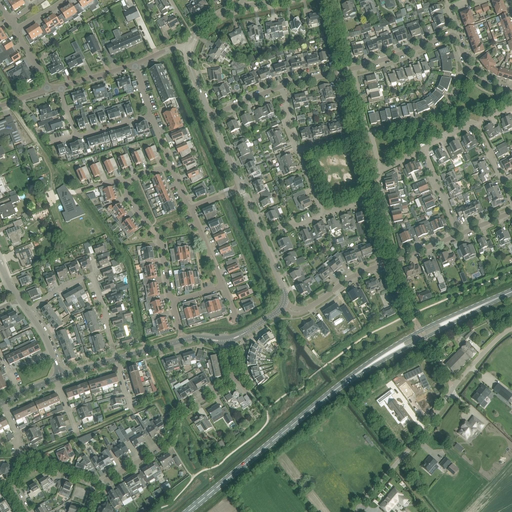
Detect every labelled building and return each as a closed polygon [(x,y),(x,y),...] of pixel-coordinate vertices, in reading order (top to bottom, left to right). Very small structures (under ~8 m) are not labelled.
[(20,8),(14,0),(11,0),(9,2),(8,0),(3,0),(8,7),(11,5),(15,11),(20,8)] [(77,0),(81,6),(78,8),(81,13),(85,11),(83,8),(88,5),(84,0),(77,0)] [(84,0),(88,5),(90,8),(95,5),(94,4),(98,2),(96,0),(84,0)] [(159,4),(163,11),(161,12),(163,15),(168,12),(166,9),(170,7),(166,0),(163,2),(162,0),(158,0),(157,1),(155,1),(157,5),(159,4)] [(204,0),(199,0),(195,3),(194,1),(193,1),(190,2),(190,3),(191,5),(187,7),(192,15),(197,12),(198,13),(204,9),(203,6),(206,4),(204,0)] [(380,22),(381,24),(384,23),(378,7),(375,8),(372,0),(358,0),(361,9),(365,7),(368,15),(376,12),(380,22)] [(379,0),(380,3),(385,1),(388,9),(396,6),(393,0),(379,0)] [(502,0),(498,0),(492,2),(497,15),(506,12),(505,8),(504,8),(503,3),(502,0)] [(343,10),(344,14),(343,14),(345,18),(346,19),(350,18),(350,16),(350,15),(356,12),(354,5),(350,6),(349,3),(342,5),(344,9),(343,10)] [(79,17),(78,15),(81,13),(78,8),(75,10),(71,5),(70,5),(69,5),(66,7),(72,16),(74,20),(79,17)] [(439,5),(434,7),(429,9),(432,15),(438,13),(437,11),(440,10),(439,5)] [(65,16),(61,19),(65,24),(68,21),(67,19),(72,16),(66,7),(62,9),(63,10),(61,11),(65,16)] [(474,23),(471,15),(470,10),(460,14),(462,17),(464,23),(465,27),(474,23)] [(125,15),(128,23),(137,19),(136,18),(137,17),(134,11),(125,15)] [(312,15),(311,14),(309,14),(310,17),(307,18),(309,25),(317,24),(317,26),(321,25),(320,23),(319,16),(319,15),(319,14),(318,15),(318,13),(313,15),(312,15)] [(499,17),(500,22),(509,19),(507,14),(499,17)] [(53,16),(52,15),(49,18),(55,27),(57,25),(59,27),(65,24),(61,19),(60,16),(56,19),(54,15),(53,16)] [(432,17),(434,23),(444,20),(442,15),(439,17),(438,15),(432,17)] [(161,19),(157,21),(159,25),(163,23),(165,26),(168,24),(170,27),(178,22),(175,17),(172,19),(171,18),(168,19),(166,16),(161,19)] [(294,22),(290,22),(292,30),(296,33),(298,31),(299,32),(301,29),(303,31),(304,31),(305,31),(305,30),(306,30),(305,29),(301,26),(302,24),(300,23),(299,19),(299,18),(298,17),(297,17),(296,18),(296,19),(296,20),(295,19),(294,22)] [(48,27),(44,29),(48,34),(49,36),(57,31),(55,27),(49,18),(45,20),(46,21),(44,21),(48,27)] [(499,28),(500,27),(511,24),(509,19),(500,22),(498,23),(499,28)] [(276,24),(278,38),(279,42),(280,41),(280,45),(283,44),(282,37),(284,37),(283,32),(288,31),(287,27),(289,26),(288,22),(285,22),(284,20),(280,21),(280,22),(278,22),(279,24),(276,24)] [(444,20),(434,23),(436,27),(433,28),(435,33),(438,32),(443,30),(442,25),(445,24),(444,20)] [(275,39),(278,38),(276,24),(272,25),(272,23),(271,23),(270,23),(266,24),(267,31),(268,35),(272,34),(272,33),(274,33),(275,39)] [(420,24),(413,26),(417,36),(421,34),(420,31),(422,30),(420,24)] [(504,31),(511,28),(511,27),(511,24),(500,27),(502,32),(504,31)] [(35,25),(31,27),(37,37),(42,34),(44,37),(48,34),(44,29),(41,31),(37,25),(35,26),(35,25)] [(70,32),(71,34),(79,29),(78,26),(69,31),(70,32)] [(253,26),(248,27),(249,32),(248,33),(249,38),(256,36),(256,38),(259,37),(260,40),(264,39),(262,32),(258,33),(257,26),(254,27),(253,26)] [(417,36),(413,26),(407,29),(409,35),(411,34),(412,37),(417,36)] [(37,37),(31,27),(28,30),(27,31),(30,37),(27,39),(30,44),(34,42),(33,40),(37,37)] [(229,35),(231,40),(233,44),(241,41),(242,45),(246,43),(245,39),(240,29),(233,32),(234,34),(229,35)] [(406,29),(399,32),(403,41),(407,39),(406,36),(408,35),(406,30),(406,29)] [(132,32),(121,37),(126,48),(143,41),(139,32),(133,35),(132,32)] [(388,32),(384,33),(389,46),(393,44),(392,41),(394,40),(392,34),(390,35),(388,32)] [(403,41),(399,32),(393,34),(395,40),(397,39),(398,42),(403,41)] [(379,39),(378,39),(380,45),(381,45),(383,44),(384,48),(389,46),(384,33),(380,35),(381,38),(379,39)] [(90,51),(91,51),(90,51),(91,50),(93,55),(101,51),(94,35),(86,39),(88,44),(87,44),(90,51)] [(126,48),(121,37),(115,40),(116,42),(107,46),(111,55),(126,48)] [(376,37),(370,39),(371,42),(374,51),(379,49),(378,46),(380,45),(378,39),(377,39),(376,37)] [(371,42),(370,39),(364,41),(365,44),(367,50),(369,49),(370,53),(374,51),(371,42)] [(217,46),(216,49),(226,56),(227,54),(224,51),(226,49),(228,46),(228,45),(225,43),(225,44),(219,40),(217,43),(216,43),(215,44),(217,46)] [(0,58),(14,50),(12,47),(13,47),(12,45),(13,44),(11,41),(10,42),(10,41),(3,45),(3,46),(0,47),(1,50),(2,49),(4,52),(0,54),(0,58)] [(363,41),(356,43),(357,46),(359,56),(363,55),(363,51),(365,50),(363,44),(363,41)] [(357,46),(356,43),(356,42),(351,43),(352,47),(350,47),(351,53),(354,53),(354,57),(359,56),(357,46)] [(438,58),(439,61),(449,58),(448,55),(450,54),(448,48),(439,51),(441,57),(438,58)] [(226,56),(216,49),(214,51),(211,49),(210,51),(211,52),(208,55),(214,59),(214,60),(217,62),(218,61),(220,59),(219,58),(221,56),(224,58),(226,56)] [(14,50),(0,58),(0,64),(3,63),(3,62),(8,59),(10,61),(9,62),(10,64),(20,58),(21,57),(19,54),(18,55),(17,52),(16,53),(14,50)] [(319,51),(319,52),(321,63),(329,61),(330,62),(328,52),(322,53),(321,50),(319,51)] [(314,55),(311,56),(314,65),(319,64),(319,65),(322,64),(321,63),(319,52),(314,53),(314,55)] [(50,56),(54,65),(48,68),(52,75),(57,72),(58,73),(65,69),(56,53),(50,56)] [(308,53),(303,54),(306,68),(309,67),(309,66),(314,65),(311,56),(311,54),(309,54),(308,53)] [(297,56),(295,57),(296,60),(295,60),(298,68),(302,67),(303,69),(306,68),(303,54),(297,55),(297,56)] [(483,64),(484,66),(492,60),(487,54),(480,61),(482,64),(483,64)] [(76,67),(78,66),(83,63),(79,55),(67,62),(71,69),(76,66),(76,67)] [(287,62),(290,72),(293,71),(293,70),(298,68),(295,60),(296,60),(295,57),(295,56),(286,58),(287,62)] [(440,67),(442,67),(452,67),(452,60),(450,61),(449,58),(439,61),(440,64),(440,67)] [(417,62),(418,65),(422,75),(425,74),(424,72),(430,71),(427,62),(423,63),(422,60),(417,62)] [(489,71),(493,67),(496,65),(492,60),(484,66),(486,68),(488,72),(489,71)] [(231,68),(233,69),(235,70),(236,70),(241,67),(239,66),(233,61),(230,65),(233,67),(231,68)] [(287,62),(279,64),(282,73),(286,71),(287,73),(290,72),(287,62)] [(12,80),(21,75),(25,83),(29,81),(30,82),(34,80),(33,79),(34,79),(30,73),(29,71),(25,63),(17,68),(17,69),(9,73),(12,80)] [(409,65),(410,68),(413,77),(413,78),(416,77),(417,78),(422,77),(422,75),(418,65),(415,66),(414,63),(409,65)] [(274,66),(271,67),(274,77),(277,76),(277,75),(282,73),(279,64),(274,66)] [(149,70),(152,76),(164,71),(161,65),(149,70)] [(265,69),(263,70),(266,79),(271,77),(271,78),(274,77),(271,67),(270,65),(267,66),(264,67),(265,69)] [(401,68),(401,69),(402,71),(405,81),(408,80),(408,78),(413,77),(410,68),(407,69),(406,66),(401,68)] [(444,72),(444,75),(450,76),(450,73),(452,73),(452,67),(442,67),(443,72),(444,72)] [(489,71),(497,77),(499,71),(493,67),(489,71)] [(220,68),(213,69),(208,69),(209,76),(210,76),(211,81),(218,80),(218,84),(222,82),(220,68)] [(257,76),(256,76),(259,83),(262,82),(261,81),(266,79),(263,70),(260,71),(259,69),(255,70),(257,76)] [(392,71),(393,74),(397,84),(401,82),(401,84),(406,82),(405,81),(402,71),(401,69),(398,70),(398,69),(392,71)] [(152,76),(154,81),(166,76),(164,71),(152,76)] [(250,76),(247,77),(251,85),(256,83),(256,84),(259,83),(256,76),(254,71),(249,74),(250,76)] [(397,84),(393,74),(390,75),(389,72),(384,74),(389,87),(392,85),(393,87),(397,85),(397,84)] [(251,85),(247,77),(246,74),(239,77),(244,89),(247,88),(246,87),(251,85)] [(365,87),(368,86),(378,84),(377,80),(376,80),(375,75),(366,77),(367,81),(364,81),(365,87)] [(442,78),(440,82),(449,85),(451,79),(449,79),(450,76),(444,75),(443,78),(442,78)] [(157,85),(157,86),(168,82),(166,76),(154,81),(156,85),(157,85)] [(134,93),(129,77),(117,81),(117,80),(117,81),(119,89),(120,88),(128,86),(129,91),(126,92),(127,95),(134,93)] [(157,88),(159,92),(171,87),(168,82),(157,86),(158,88),(157,88)] [(439,86),(437,89),(444,93),(445,90),(447,91),(449,85),(440,82),(439,86)] [(222,84),(218,86),(214,88),(215,91),(216,91),(219,99),(227,96),(227,95),(230,93),(227,85),(226,86),(225,83),(223,84),(222,84)] [(367,95),(370,95),(380,92),(380,89),(382,89),(380,83),(378,84),(368,86),(369,89),(366,90),(367,95)] [(108,94),(105,85),(93,88),(95,96),(104,93),(105,98),(109,97),(110,100),(113,99),(111,93),(108,94)] [(322,95),(333,93),(332,88),(326,89),(325,86),(320,87),(321,95),(322,95)] [(161,96),(162,97),(173,93),(171,87),(159,92),(160,96),(161,96)] [(435,91),(432,94),(439,101),(444,96),(442,95),(444,93),(437,89),(436,88),(434,90),(435,91)] [(86,93),(85,93),(84,91),(83,91),(72,94),(74,102),(75,102),(74,102),(86,99),(86,96),(87,96),(86,93)] [(380,92),(370,95),(371,98),(368,98),(369,104),(382,101),(384,100),(382,92),(380,92)] [(163,104),(164,103),(175,99),(173,93),(162,97),(163,99),(162,99),(163,104)] [(305,94),(300,95),(302,106),(304,105),(304,106),(305,107),(308,106),(309,105),(308,102),(310,101),(308,95),(305,96),(305,93),(304,93),(305,94)] [(326,102),(327,103),(333,102),(332,99),(336,98),(335,95),(333,96),(333,93),(322,95),(323,97),(321,98),(322,103),(326,102)] [(428,95),(425,97),(431,106),(434,104),(435,106),(439,101),(432,94),(429,98),(428,95)] [(302,106),(300,95),(295,96),(294,95),(295,98),(292,99),(295,109),(301,108),(300,106),(302,106)] [(424,101),(420,103),(424,112),(430,109),(429,107),(431,106),(425,97),(423,99),(424,101)] [(164,103),(168,112),(176,109),(179,108),(175,99),(164,103)] [(130,102),(121,105),(123,113),(126,112),(127,115),(130,115),(133,114),(130,102)] [(333,102),(327,103),(321,104),(323,113),(337,110),(336,107),(338,107),(337,104),(333,105),(333,102)] [(424,112),(420,103),(416,105),(415,105),(415,104),(412,105),(413,107),(414,113),(417,112),(418,114),(424,112)] [(271,104),(263,108),(267,116),(275,113),(271,104)] [(42,116),(39,116),(41,121),(44,121),(51,118),(53,117),(57,116),(55,111),(52,113),(51,110),(49,105),(43,107),(40,108),(41,112),(42,116)] [(123,113),(121,105),(112,107),(112,108),(115,119),(121,117),(120,113),(123,112),(123,113)] [(402,108),(403,112),(404,117),(410,116),(409,114),(413,113),(411,105),(407,106),(407,107),(402,108)] [(391,111),(392,115),(393,120),(399,118),(398,117),(402,116),(401,111),(400,107),(396,108),(396,109),(391,111)] [(103,110),(106,122),(107,122),(105,118),(109,117),(110,121),(115,119),(112,108),(103,111),(103,110)] [(256,116),(254,117),(255,121),(257,124),(268,119),(267,116),(263,108),(255,111),(256,116)] [(164,114),(166,120),(178,115),(176,109),(168,112),(164,114)] [(103,110),(94,112),(97,124),(98,124),(97,121),(100,120),(101,123),(106,122),(103,110)] [(380,113),(381,117),(382,122),(388,121),(388,119),(392,118),(390,110),(385,111),(386,112),(380,113)] [(368,112),(371,125),(377,123),(377,122),(381,121),(379,112),(374,113),(374,111),(368,112)] [(88,112),(85,113),(88,124),(91,123),(92,126),(97,124),(94,112),(94,113),(95,115),(89,117),(88,112)] [(88,124),(85,113),(81,114),(83,119),(77,121),(80,130),(86,128),(85,125),(88,124)] [(255,121),(254,117),(253,115),(250,116),(249,114),(240,117),(244,126),(255,121)] [(168,124),(169,125),(180,121),(178,115),(166,120),(168,124)] [(34,116),(29,119),(33,125),(38,121),(34,116)] [(508,117),(505,118),(502,119),(501,120),(503,124),(502,124),(503,128),(507,127),(508,130),(511,128),(511,120),(509,121),(508,117)] [(50,119),(37,123),(38,127),(47,124),(49,131),(55,130),(62,127),(60,122),(59,123),(58,120),(51,122),(50,119)] [(345,131),(342,119),(333,120),(333,122),(336,132),(341,131),(341,132),(345,131)] [(15,144),(22,142),(14,123),(8,125),(6,120),(0,122),(0,136),(10,132),(15,144)] [(231,132),(236,130),(240,129),(241,133),(244,132),(240,123),(238,124),(236,120),(227,124),(231,132)] [(180,121),(169,125),(170,127),(169,127),(171,131),(183,126),(180,121)] [(147,122),(141,123),(145,134),(150,133),(147,122)] [(327,126),(326,126),(328,135),(331,134),(331,133),(336,132),(333,122),(326,123),(327,126)] [(134,129),(136,137),(136,136),(139,135),(139,136),(144,134),(144,135),(145,134),(141,123),(141,124),(136,125),(137,129),(134,130),(134,129)] [(324,124),(317,125),(319,136),(324,135),(324,136),(328,135),(326,126),(325,126),(324,124)] [(492,124),(487,126),(485,127),(484,128),(489,136),(493,134),(494,137),(501,133),(500,130),(499,126),(495,128),(494,125),(493,126),(492,124)] [(308,127),(309,130),(310,133),(311,139),(314,138),(314,137),(319,136),(317,125),(308,127)] [(125,129),(124,129),(127,139),(136,137),(134,129),(131,130),(130,127),(127,128),(127,127),(125,128),(125,129)] [(309,130),(308,127),(305,128),(300,129),(302,140),(307,139),(308,139),(311,139),(310,133),(309,130)] [(274,137),(275,141),(283,137),(281,134),(282,134),(281,131),(276,133),(275,129),(270,131),(266,133),(268,136),(270,136),(271,139),(274,137)] [(172,132),(173,135),(171,136),(173,141),(176,140),(178,145),(186,140),(184,136),(183,136),(181,131),(179,132),(179,130),(172,132)] [(112,143),(117,142),(114,132),(109,133),(112,143)] [(103,135),(106,145),(111,143),(108,134),(103,135)] [(465,146),(466,146),(465,147),(467,151),(478,146),(477,144),(473,136),(470,138),(469,135),(463,138),(464,141),(463,141),(465,146)] [(283,137),(275,141),(276,144),(274,145),(275,148),(273,149),(274,152),(278,150),(277,147),(286,143),(285,140),(284,140),(283,137)] [(88,144),(85,145),(87,150),(90,149),(90,148),(95,146),(93,138),(87,140),(88,144)] [(238,147),(240,152),(248,149),(251,147),(249,143),(248,143),(246,138),(239,142),(240,146),(238,147)] [(78,142),(76,143),(78,152),(84,150),(84,151),(87,150),(85,145),(85,143),(82,144),(81,140),(77,141),(78,142)] [(463,153),(459,145),(457,141),(449,145),(452,150),(449,152),(451,157),(453,161),(458,158),(457,156),(463,153)] [(68,148),(71,159),(71,157),(79,154),(78,152),(76,143),(75,143),(70,145),(71,149),(68,150),(68,148)] [(178,153),(181,152),(183,157),(191,152),(190,148),(188,149),(186,144),(176,148),(178,153)] [(71,159),(68,148),(65,149),(64,145),(60,146),(56,147),(57,150),(58,150),(60,157),(66,155),(68,160),(71,159)] [(155,157),(159,156),(160,156),(155,146),(150,148),(151,149),(146,151),(150,161),(155,159),(155,157)] [(244,156),(246,160),(254,157),(252,152),(253,152),(251,147),(248,149),(240,152),(242,157),(244,156)] [(34,148),(28,151),(33,164),(39,162),(34,148)] [(450,160),(449,158),(446,154),(444,155),(441,149),(435,152),(436,154),(435,155),(438,160),(439,159),(439,161),(442,159),(444,163),(449,161),(450,160)] [(141,162),(145,160),(146,160),(141,150),(136,152),(137,153),(132,155),(136,165),(142,163),(141,162)] [(121,166),(122,169),(128,167),(127,166),(131,164),(132,165),(132,164),(128,154),(123,156),(123,157),(118,159),(119,161),(121,166)] [(279,167),(293,161),(291,158),(292,158),(291,154),(282,158),(280,155),(276,157),(280,166),(279,166),(279,167)] [(184,166),(186,165),(188,170),(197,165),(195,161),(194,161),(192,156),(182,161),(184,166)] [(245,165),(248,170),(256,167),(254,163),(256,162),(254,157),(246,160),(248,164),(245,165)] [(113,170),(118,168),(118,169),(114,158),(109,160),(109,161),(104,164),(109,174),(114,171),(113,170)] [(511,169),(508,161),(507,158),(500,162),(503,168),(505,167),(507,171),(511,169)] [(479,169),(480,172),(488,167),(485,161),(482,163),(479,159),(472,163),(476,170),(479,169)] [(293,161),(279,167),(281,172),(282,171),(284,176),(294,171),(293,168),(296,167),(295,164),(294,164),(293,161)] [(414,173),(417,181),(421,180),(418,173),(422,172),(421,169),(419,164),(418,161),(410,164),(414,173)] [(104,173),(100,162),(95,164),(96,166),(91,168),(95,178),(100,176),(100,174),(104,172),(104,173)] [(411,174),(414,173),(410,164),(405,166),(406,169),(404,170),(407,178),(412,176),(411,174)] [(90,177),(91,177),(86,166),(81,169),(82,170),(77,172),(81,182),(86,180),(86,178),(90,176),(90,177)] [(252,174),(254,179),(262,175),(259,171),(257,171),(256,167),(248,170),(250,175),(252,174)] [(488,167),(480,172),(482,175),(479,176),(483,183),(485,182),(490,179),(488,175),(491,173),(488,167)] [(192,178),(194,183),(202,178),(200,174),(199,174),(197,169),(187,174),(189,179),(192,178)] [(384,180),(385,185),(394,183),(396,182),(395,178),(395,177),(396,177),(397,176),(397,175),(397,174),(397,173),(395,171),(387,175),(386,175),(387,179),(384,180)] [(447,187),(455,183),(454,180),(456,179),(453,172),(446,175),(448,179),(444,181),(445,184),(446,187),(447,187)] [(151,179),(153,184),(163,179),(161,175),(151,179)] [(253,184),(255,189),(263,185),(261,181),(264,180),(262,175),(254,179),(256,183),(253,184)] [(299,186),(300,188),(304,187),(302,181),(303,181),(302,178),(301,179),(301,178),(295,180),(294,177),(285,181),(287,187),(294,184),(296,187),(299,186)] [(153,184),(155,188),(165,184),(163,179),(153,184)] [(412,187),(414,192),(427,186),(425,181),(422,182),(421,180),(417,181),(413,183),(414,185),(413,186),(412,187)] [(195,193),(197,198),(206,194),(207,195),(209,194),(207,188),(206,189),(203,183),(195,188),(197,192),(195,193)] [(389,190),(390,193),(395,191),(399,190),(398,187),(395,188),(394,183),(385,185),(387,190),(389,190)] [(455,183),(447,187),(449,193),(453,192),(455,196),(460,194),(462,193),(459,185),(456,186),(455,183)] [(491,193),(492,196),(501,192),(498,186),(494,187),(493,183),(488,185),(485,186),(489,194),(491,193)] [(155,188),(157,192),(167,188),(165,184),(155,188)] [(64,185),(57,190),(58,194),(68,190),(64,185)] [(260,193),(262,197),(270,193),(269,194),(267,189),(265,190),(263,185),(255,189),(257,194),(260,193)] [(102,197),(103,197),(105,196),(115,193),(115,192),(116,192),(115,188),(114,188),(114,187),(106,190),(105,186),(99,188),(100,192),(101,192),(102,197)] [(422,194),(423,197),(428,195),(427,192),(429,191),(427,186),(414,192),(416,195),(417,195),(420,194),(421,195),(422,194)] [(157,192),(159,197),(169,193),(167,188),(157,192)] [(388,196),(389,201),(401,198),(401,195),(400,195),(399,190),(395,191),(390,193),(391,195),(388,196)] [(501,192),(492,196),(494,199),(491,200),(494,207),(502,204),(500,200),(503,198),(501,192)] [(105,196),(103,197),(104,202),(103,203),(104,206),(110,204),(109,201),(117,199),(115,193),(105,196)] [(159,197),(161,201),(171,197),(169,193),(159,197)] [(270,193),(262,197),(264,201),(261,202),(263,207),(271,204),(273,203),(274,202),(270,193)] [(293,195),(294,198),(296,202),(299,201),(301,205),(299,205),(300,208),(300,209),(304,211),(304,208),(304,209),(312,205),(309,198),(306,199),(305,196),(301,197),(299,193),(293,195)] [(15,210),(13,204),(20,201),(19,200),(21,200),(19,194),(10,198),(12,202),(0,206),(0,213),(2,213),(4,219),(17,214),(15,210)] [(80,206),(75,208),(70,195),(61,198),(67,212),(62,214),(65,219),(83,212),(80,206)] [(421,207),(422,206),(425,205),(433,201),(431,196),(429,197),(428,195),(423,197),(420,198),(421,200),(419,201),(421,207)] [(162,206),(173,201),(172,201),(171,197),(161,201),(162,205),(162,206)] [(393,206),(394,209),(402,207),(401,204),(403,204),(401,198),(389,201),(390,207),(393,206)] [(162,206),(164,210),(174,206),(173,201),(162,206)] [(433,201),(425,205),(422,206),(426,214),(430,212),(434,210),(433,208),(436,206),(433,201)] [(466,205),(468,208),(471,217),(478,214),(476,210),(480,208),(478,204),(477,201),(470,204),(469,202),(466,204),(466,205)] [(113,216),(115,215),(124,208),(121,203),(114,208),(112,205),(107,209),(109,212),(110,211),(113,216)] [(174,206),(164,210),(166,215),(176,210),(174,206)] [(277,206),(274,207),(269,209),(271,213),(266,214),(268,218),(269,218),(270,222),(278,219),(278,218),(279,218),(281,217),(281,215),(280,215),(277,206)] [(206,215),(209,221),(217,215),(215,211),(214,212),(212,207),(203,211),(205,216),(206,215)] [(392,212),(393,217),(402,215),(401,212),(403,212),(402,207),(394,209),(394,211),(392,212)] [(471,217),(468,208),(465,209),(464,207),(456,210),(459,217),(463,216),(465,219),(471,217)] [(117,224),(123,220),(121,218),(127,213),(124,208),(115,215),(117,217),(114,219),(117,224)] [(355,224),(357,229),(358,234),(359,237),(364,235),(363,229),(362,230),(360,223),(367,221),(365,216),(368,216),(366,209),(361,211),(362,212),(359,212),(360,213),(356,214),(358,223),(355,224)] [(353,230),(357,229),(355,224),(355,222),(353,217),(349,218),(348,215),(341,217),(343,224),(340,225),(342,229),(344,228),(345,229),(351,227),(352,229),(353,230)] [(402,215),(393,217),(394,223),(397,222),(398,226),(402,224),(402,221),(403,221),(402,215)] [(434,218),(435,221),(439,230),(444,228),(443,225),(447,223),(445,218),(441,220),(439,216),(434,218)] [(120,226),(123,231),(134,223),(131,218),(124,223),(123,220),(117,224),(119,227),(120,226)] [(342,229),(340,225),(339,221),(336,222),(335,219),(330,221),(329,220),(328,221),(327,222),(329,225),(329,226),(329,227),(331,231),(334,230),(335,232),(342,230),(342,229)] [(21,241),(19,235),(22,233),(19,226),(23,224),(22,220),(14,223),(15,227),(6,231),(8,236),(9,235),(13,244),(21,241)] [(212,229),(214,234),(216,233),(219,231),(222,229),(221,225),(220,225),(217,220),(208,224),(210,229),(212,229)] [(418,224),(420,227),(423,236),(428,234),(427,231),(430,230),(427,222),(426,221),(418,224)] [(431,221),(427,222),(430,230),(433,229),(434,232),(439,230),(435,221),(433,222),(431,221)] [(134,223),(123,231),(127,235),(126,236),(128,239),(133,235),(131,233),(138,228),(137,227),(138,226),(136,223),(135,223),(134,223)] [(315,233),(316,236),(320,234),(321,236),(327,233),(324,226),(321,227),(320,224),(314,227),(316,231),(315,232),(315,233)] [(411,228),(412,230),(414,236),(417,235),(418,238),(423,236),(420,227),(417,228),(415,226),(411,228)] [(301,235),(302,237),(303,239),(304,242),(309,240),(310,243),(316,241),(314,237),(313,234),(309,235),(307,230),(300,233),(301,235)] [(503,230),(501,231),(496,233),(500,241),(502,246),(505,244),(504,241),(510,238),(507,231),(504,232),(503,230)] [(410,231),(404,233),(408,242),(413,240),(410,231)] [(224,232),(214,237),(216,242),(218,241),(220,246),(221,246),(222,247),(226,245),(225,243),(229,241),(227,237),(226,237),(224,232)] [(408,242),(404,233),(402,235),(400,233),(396,234),(398,243),(402,241),(403,244),(408,242)] [(288,238),(286,239),(278,242),(281,249),(284,248),(285,252),(293,249),(288,238)] [(478,241),(481,249),(478,250),(480,255),(484,253),(484,250),(484,249),(487,247),(488,248),(491,249),(494,248),(493,245),(491,241),(487,242),(486,242),(484,238),(483,239),(483,238),(482,238),(481,238),(480,238),(480,239),(479,239),(479,240),(478,241)] [(105,243),(98,246),(93,248),(96,254),(102,251),(102,253),(108,251),(105,243)] [(170,250),(171,256),(183,254),(181,243),(177,244),(178,248),(170,250)] [(185,243),(181,243),(183,254),(194,253),(193,246),(185,247),(185,243)] [(364,243),(356,246),(357,250),(360,257),(363,256),(363,257),(366,256),(366,258),(369,257),(364,244),(364,243)] [(370,243),(364,244),(369,257),(371,256),(371,254),(374,253),(373,252),(376,251),(374,243),(370,245),(370,243)] [(25,250),(20,252),(16,254),(17,259),(19,258),(23,268),(29,265),(29,266),(32,264),(29,258),(33,257),(29,249),(32,247),(31,244),(24,247),(25,250)] [(223,254),(225,258),(234,255),(232,250),(231,250),(229,245),(219,250),(221,255),(223,254)] [(465,245),(459,247),(461,252),(463,257),(465,261),(470,259),(469,257),(475,254),(476,254),(474,249),(472,245),(468,246),(466,247),(465,245)] [(141,250),(142,256),(153,254),(152,248),(144,249),(144,246),(137,247),(138,251),(141,250)] [(348,249),(348,250),(353,263),(356,262),(355,260),(358,259),(357,258),(360,257),(357,250),(356,246),(348,249)] [(340,256),(344,262),(347,261),(347,263),(350,262),(351,264),(353,263),(348,250),(346,251),(347,254),(344,255),(343,252),(339,254),(340,256)] [(294,252),(291,253),(286,255),(288,258),(285,259),(288,267),(296,263),(295,262),(293,258),(296,257),(294,252)] [(440,254),(440,255),(439,255),(444,268),(450,265),(449,264),(457,261),(454,254),(449,256),(447,252),(442,254),(440,254)] [(183,254),(185,267),(189,267),(188,260),(196,259),(194,253),(183,254)] [(140,261),(140,265),(147,264),(146,261),(154,260),(153,254),(142,256),(143,261),(140,261)] [(180,262),(181,266),(185,266),(183,254),(171,256),(173,263),(180,262)] [(109,263),(106,255),(103,256),(104,258),(98,260),(100,266),(109,263)] [(80,261),(77,262),(79,268),(82,266),(83,270),(89,268),(88,265),(91,264),(88,256),(82,258),(79,259),(80,261)] [(331,257),(329,258),(331,260),(339,270),(341,269),(340,267),(343,265),(342,264),(344,262),(340,256),(334,260),(333,259),(331,257)] [(330,264),(326,267),(331,273),(333,271),(334,273),(336,271),(337,272),(339,270),(331,260),(329,258),(327,260),(330,264)] [(227,262),(229,267),(227,268),(229,274),(239,269),(237,264),(238,264),(236,260),(227,262)] [(424,264),(426,268),(428,276),(434,273),(436,278),(437,278),(440,285),(438,286),(441,292),(447,290),(445,284),(445,283),(442,275),(441,276),(440,271),(438,266),(435,268),(433,262),(430,263),(430,262),(430,261),(424,264)] [(77,262),(65,266),(66,269),(67,273),(70,272),(72,276),(78,273),(77,271),(80,270),(79,268),(77,262)] [(144,268),(145,273),(156,271),(157,271),(156,267),(155,267),(155,266),(147,267),(147,264),(140,265),(141,269),(144,268)] [(421,273),(420,270),(418,266),(415,267),(414,264),(411,266),(411,267),(404,269),(408,277),(412,275),(413,277),(421,273)] [(331,273),(326,267),(324,265),(317,271),(319,273),(317,275),(318,276),(319,278),(320,279),(323,284),(328,280),(327,278),(329,276),(328,275),(331,273)] [(66,269),(65,266),(59,268),(60,271),(57,272),(60,280),(66,278),(65,275),(68,274),(67,273),(66,269)] [(175,275),(176,282),(187,280),(185,268),(185,267),(181,268),(182,274),(175,275)] [(300,267),(296,268),(292,270),(293,273),(290,274),(292,277),(294,280),(301,277),(300,274),(303,273),(300,267)] [(108,276),(109,279),(114,277),(117,276),(116,274),(114,275),(111,268),(102,271),(103,273),(102,273),(103,278),(108,276)] [(189,268),(185,268),(187,280),(199,278),(198,271),(190,273),(189,268)] [(143,280),(143,283),(150,282),(149,279),(157,277),(156,271),(145,273),(143,274),(144,279),(143,280)] [(46,278),(47,282),(49,286),(55,284),(54,281),(57,280),(55,276),(54,272),(48,274),(49,277),(46,278)] [(28,273),(22,276),(18,278),(19,281),(20,280),(22,287),(30,284),(28,277),(30,276),(28,273)] [(244,277),(242,273),(232,275),(235,280),(232,281),(234,287),(245,282),(242,277),(244,277)] [(114,277),(109,279),(105,280),(107,284),(103,285),(105,291),(114,287),(112,280),(114,279),(114,277)] [(305,284),(301,285),(297,288),(301,295),(304,294),(306,296),(310,294),(310,293),(311,292),(311,291),(307,284),(311,281),(309,277),(303,281),(305,284)] [(199,278),(187,280),(189,291),(193,291),(192,286),(200,285),(199,278)] [(187,280),(176,282),(177,288),(185,287),(185,292),(189,291),(187,280)] [(367,284),(368,286),(367,286),(366,287),(367,289),(368,290),(369,289),(370,291),(376,289),(378,292),(384,290),(381,281),(377,282),(377,280),(367,284)] [(145,286),(146,291),(159,289),(158,283),(150,285),(150,282),(143,283),(144,286),(145,286)] [(31,299),(32,298),(33,301),(42,298),(41,298),(40,295),(41,295),(40,295),(39,295),(37,289),(38,289),(37,286),(26,290),(28,293),(31,299)] [(249,290),(247,286),(238,288),(240,293),(238,294),(240,299),(250,295),(248,290),(249,290)] [(78,287),(76,288),(81,297),(83,299),(87,297),(86,294),(82,287),(79,288),(78,287)] [(118,292),(107,296),(110,302),(113,301),(114,304),(123,300),(119,292),(126,290),(124,287),(117,289),(118,292)] [(76,290),(73,292),(77,299),(81,297),(76,288),(75,289),(76,290)] [(348,294),(352,302),(356,300),(359,307),(368,303),(364,296),(363,293),(361,289),(358,291),(356,288),(352,291),(348,294)] [(146,297),(146,301),(153,300),(152,296),(160,295),(159,289),(146,291),(147,297),(146,297)] [(431,298),(429,291),(418,295),(421,302),(431,298)] [(69,292),(68,293),(73,302),(77,299),(73,292),(70,293),(69,292)] [(73,302),(68,293),(66,294),(67,295),(64,297),(68,304),(73,302)] [(217,294),(211,296),(214,307),(225,304),(224,300),(219,302),(217,294)] [(206,305),(202,307),(203,310),(214,307),(211,296),(204,298),(206,305)] [(243,307),(245,312),(255,308),(252,303),(254,303),(252,299),(242,301),(245,306),(243,307)] [(150,310),(152,309),(163,306),(161,301),(153,303),(153,300),(146,301),(147,305),(148,304),(150,310)] [(195,300),(189,302),(192,313),(203,310),(202,307),(198,308),(195,300)] [(180,313),(181,317),(192,313),(189,302),(182,304),(185,312),(180,313)] [(120,315),(124,314),(126,313),(125,310),(123,305),(121,305),(120,303),(117,304),(118,306),(111,308),(112,312),(113,312),(113,314),(119,312),(120,315)] [(225,304),(214,307),(217,318),(223,317),(221,309),(226,307),(225,304)] [(42,313),(43,315),(52,309),(49,305),(42,310),(44,313),(42,313)] [(328,310),(324,313),(325,315),(326,316),(329,321),(342,313),(341,313),(342,312),(341,309),(340,310),(336,305),(332,308),(332,307),(331,308),(329,310),(329,309),(328,310)] [(150,315),(151,319),(157,317),(157,314),(164,312),(163,306),(152,309),(154,314),(150,315)] [(346,306),(340,309),(341,309),(342,312),(349,323),(349,322),(353,319),(354,320),(346,306)] [(214,307),(203,310),(204,314),(208,312),(211,320),(217,318),(214,307)] [(387,317),(388,318),(396,313),(394,308),(393,308),(394,309),(392,310),(391,308),(387,309),(387,310),(389,313),(385,315),(387,314),(388,317),(387,317)] [(46,315),(47,318),(55,313),(52,309),(43,315),(44,316),(46,315)] [(83,313),(84,315),(82,315),(84,320),(87,319),(96,316),(94,311),(93,312),(92,310),(83,313)] [(203,310),(192,313),(195,325),(202,323),(200,315),(204,314),(203,310)] [(48,322),(49,323),(60,315),(57,311),(55,313),(47,318),(49,321),(48,322)] [(16,312),(8,315),(14,327),(18,325),(17,323),(20,322),(16,312)] [(192,313),(181,317),(182,320),(187,319),(189,326),(195,325),(192,313)] [(7,330),(5,331),(8,338),(11,337),(8,330),(14,327),(8,315),(1,319),(6,329),(7,330)] [(51,324),(53,326),(60,321),(63,319),(60,315),(49,323),(50,324),(51,324)] [(114,326),(117,325),(118,328),(128,326),(127,322),(126,323),(125,318),(132,316),(131,315),(124,316),(122,317),(112,320),(114,326)] [(87,319),(88,324),(96,321),(95,318),(97,318),(96,316),(87,319)] [(156,321),(157,327),(168,324),(166,318),(158,320),(157,317),(151,319),(152,322),(156,321)] [(53,326),(52,327),(53,328),(54,328),(56,330),(63,325),(60,321),(53,326)] [(87,330),(90,329),(100,325),(99,324),(98,324),(96,321),(88,324),(85,325),(87,330)] [(330,332),(325,326),(322,322),(317,325),(318,326),(316,326),(313,322),(309,325),(308,324),(305,326),(305,327),(301,330),(305,334),(304,335),(307,339),(310,336),(311,336),(312,336),(313,336),(314,336),(314,335),(315,335),(315,334),(315,333),(316,332),(320,329),(325,336),(330,332)] [(168,324),(157,327),(159,332),(155,333),(156,336),(162,335),(162,332),(169,329),(169,328),(170,328),(169,324),(168,324)] [(100,325),(90,329),(92,334),(100,331),(99,327),(100,327),(100,325)] [(127,336),(125,328),(121,329),(122,331),(116,333),(118,339),(127,336)] [(57,337),(58,338),(67,335),(65,330),(57,333),(59,336),(57,337)] [(266,335),(267,336),(272,344),(277,341),(275,336),(274,336),(272,333),(270,334),(269,333),(266,335)] [(262,338),(262,339),(269,346),(272,344),(267,336),(265,337),(264,336),(262,338)] [(269,346),(262,339),(261,341),(260,340),(257,343),(261,346),(266,349),(269,346)] [(61,346),(61,348),(71,344),(69,340),(61,343),(62,346),(61,346)] [(37,342),(32,345),(35,353),(41,350),(37,342)] [(462,348),(457,353),(462,358),(464,355),(467,357),(469,355),(471,357),(472,358),(477,353),(467,343),(462,348)] [(251,349),(260,353),(262,354),(264,351),(262,350),(259,347),(254,344),(253,346),(252,346),(250,349),(251,349)] [(32,345),(27,347),(30,355),(35,353),(32,345)] [(27,347),(21,350),(25,357),(30,355),(27,347)] [(64,356),(65,357),(74,354),(73,349),(64,352),(66,355),(64,356)] [(21,350),(16,352),(20,360),(25,357),(21,350)] [(83,350),(81,351),(83,356),(82,356),(77,358),(78,361),(86,358),(83,350)] [(193,351),(188,353),(191,362),(196,360),(200,362),(201,360),(202,357),(202,356),(197,354),(198,355),(197,357),(195,357),(193,351)] [(16,352),(11,354),(15,362),(20,360),(16,352)] [(191,362),(188,353),(183,354),(184,359),(181,360),(181,361),(181,360),(183,366),(186,365),(186,366),(192,365),(191,362)] [(457,353),(445,365),(455,374),(466,363),(471,358),(472,358),(471,357),(469,355),(467,357),(464,355),(462,358),(457,353)] [(15,362),(11,354),(6,357),(10,365),(15,362)] [(208,361),(209,368),(219,366),(216,355),(211,357),(211,360),(208,361)] [(171,358),(173,367),(174,369),(182,367),(181,361),(177,361),(176,356),(171,358)] [(173,367),(171,358),(165,359),(167,364),(163,365),(163,366),(166,372),(169,371),(168,368),(173,367)] [(129,368),(130,374),(139,372),(137,366),(129,368)] [(219,366),(209,368),(211,375),(215,375),(215,378),(221,377),(219,366)] [(420,366),(404,374),(406,380),(422,371),(420,366)] [(253,378),(255,381),(264,375),(262,372),(252,375),(253,375),(254,377),(253,378)] [(197,377),(196,377),(203,388),(208,384),(205,380),(208,378),(205,374),(205,373),(197,377)] [(116,374),(111,376),(113,384),(119,382),(116,374)] [(264,375),(255,381),(256,380),(257,382),(256,383),(258,386),(262,383),(263,383),(266,380),(267,380),(264,375)] [(424,375),(419,378),(424,388),(429,386),(424,375)] [(196,377),(189,381),(189,382),(193,387),(196,385),(199,390),(203,388),(196,377)] [(187,383),(182,387),(188,397),(193,394),(190,389),(193,387),(189,382),(189,381),(188,380),(186,381),(187,383)] [(97,389),(94,381),(89,382),(91,391),(95,390),(96,394),(98,393),(97,389)] [(406,382),(399,387),(408,399),(415,394),(406,382)] [(87,383),(82,385),(85,393),(90,391),(87,383)] [(82,385),(77,387),(79,395),(85,393),(82,385)] [(482,385),(476,392),(477,393),(472,399),(480,405),(487,396),(488,397),(492,392),(482,385)] [(188,397),(182,387),(181,386),(174,390),(177,397),(180,395),(183,400),(188,397)] [(77,387),(71,389),(74,397),(79,395),(77,387)] [(511,394),(503,387),(498,393),(508,402),(511,396),(511,394)] [(143,388),(135,391),(136,396),(145,394),(143,388)] [(74,397),(71,389),(66,391),(69,399),(74,397)] [(392,389),(380,398),(383,402),(384,401),(388,405),(388,406),(392,412),(396,417),(400,423),(408,417),(395,400),(391,403),(388,398),(395,393),(392,389)] [(245,402),(245,401),(242,397),(241,398),(239,397),(239,396),(239,395),(239,394),(238,394),(238,393),(237,393),(236,392),(236,393),(235,393),(234,393),(234,394),(233,396),(231,395),(230,394),(225,397),(228,402),(230,401),(232,401),(232,402),(232,403),(232,404),(233,405),(234,405),(235,405),(236,405),(237,404),(237,403),(239,403),(240,405),(245,402)] [(430,392),(416,402),(422,410),(436,400),(433,396),(433,397),(431,395),(432,395),(430,392)] [(57,394),(51,396),(55,404),(60,402),(57,394)] [(51,396),(46,398),(49,406),(55,404),(51,396)] [(117,396),(109,398),(108,399),(98,402),(98,404),(104,402),(109,402),(109,404),(111,403),(112,406),(113,406),(114,409),(119,408),(119,405),(122,404),(120,398),(117,399),(117,396)] [(46,398),(41,400),(44,409),(49,406),(46,398)] [(44,409),(41,400),(35,403),(39,411),(44,409)] [(34,403),(29,406),(32,414),(34,416),(39,414),(38,411),(34,403)] [(77,410),(79,416),(89,412),(87,407),(89,406),(88,403),(82,406),(83,408),(77,410)] [(208,411),(211,415),(212,418),(223,412),(220,408),(218,404),(212,408),(212,409),(208,411)] [(29,406),(24,408),(27,416),(32,414),(29,406)] [(24,408),(18,411),(22,419),(27,416),(24,408)] [(22,419),(18,411),(13,413),(17,421),(22,419)] [(89,412),(79,416),(81,421),(87,419),(88,421),(94,419),(93,416),(92,414),(90,415),(89,412)] [(233,421),(229,414),(224,417),(228,424),(233,421)] [(53,420),(55,425),(64,421),(62,416),(57,418),(56,415),(50,418),(51,421),(53,420)] [(192,419),(195,424),(196,426),(196,425),(197,427),(200,426),(204,432),(206,431),(212,427),(206,417),(203,418),(202,417),(201,418),(199,415),(192,419)] [(5,417),(0,419),(0,421),(4,428),(9,425),(5,417)] [(147,429),(142,421),(139,417),(136,419),(143,431),(147,429)] [(153,420),(150,422),(156,432),(159,430),(159,431),(165,427),(162,423),(163,422),(160,417),(159,417),(160,419),(154,422),(153,420)] [(463,428),(459,433),(466,439),(470,434),(472,435),(476,429),(475,428),(477,426),(481,429),(484,425),(480,422),(473,417),(470,421),(471,422),(469,424),(466,422),(462,427),(463,428)] [(64,421),(55,425),(51,426),(55,435),(63,432),(62,432),(61,429),(66,427),(64,421)] [(156,432),(150,422),(148,424),(150,428),(147,430),(150,434),(152,438),(154,437),(155,437),(157,436),(158,435),(156,432)] [(115,423),(108,427),(111,432),(118,429),(115,423)] [(26,432),(28,437),(37,433),(35,428),(37,427),(35,424),(29,427),(31,430),(26,432)] [(124,427),(119,430),(127,442),(127,443),(131,441),(135,448),(137,447),(138,447),(141,445),(136,437),(133,433),(132,432),(127,435),(124,430),(125,429),(124,427)] [(121,445),(118,446),(124,456),(127,454),(126,453),(129,452),(124,443),(127,442),(119,430),(115,432),(121,440),(119,442),(121,445)] [(136,431),(133,433),(136,437),(141,445),(144,444),(143,443),(145,442),(144,439),(147,437),(145,433),(144,433),(142,430),(137,433),(136,431)] [(396,431),(392,434),(400,443),(404,440),(402,437),(403,436),(405,435),(401,430),(399,432),(402,435),(400,435),(396,431)] [(37,433),(28,437),(31,442),(36,440),(37,442),(43,439),(41,436),(42,436),(42,435),(41,431),(40,432),(40,431),(37,433)] [(91,440),(88,435),(85,436),(78,439),(81,444),(82,446),(91,440)] [(102,440),(108,449),(109,452),(113,450),(118,458),(120,457),(121,458),(124,456),(118,446),(115,448),(113,445),(111,446),(106,437),(102,440)] [(57,452),(57,453),(57,454),(60,460),(62,460),(63,462),(64,461),(64,462),(65,462),(66,462),(67,461),(67,460),(68,460),(69,459),(67,454),(72,452),(70,445),(60,450),(58,450),(58,451),(57,451),(57,452)] [(104,456),(101,457),(107,466),(112,463),(111,460),(114,458),(109,452),(108,449),(102,453),(104,456)] [(158,460),(161,464),(163,467),(168,464),(167,463),(173,460),(169,454),(158,460)] [(83,455),(79,458),(78,459),(76,463),(77,464),(76,468),(84,471),(84,470),(88,471),(90,470),(90,471),(94,468),(91,464),(86,456),(83,455)] [(107,466),(101,457),(99,459),(97,456),(91,460),(93,464),(96,468),(98,467),(99,467),(101,470),(107,466)] [(182,464),(177,456),(174,458),(179,466),(182,464)] [(422,467),(426,470),(429,473),(437,463),(430,456),(427,461),(422,467)] [(440,465),(445,469),(451,462),(446,457),(440,465)] [(153,464),(147,467),(154,478),(162,474),(158,467),(158,468),(156,470),(153,464)] [(452,464),(447,470),(453,475),(458,469),(452,464)] [(11,465),(9,466),(8,465),(3,465),(2,469),(0,470),(0,476),(3,475),(3,474),(4,473),(5,474),(9,474),(12,470),(11,469),(12,467),(11,465)] [(154,478),(147,467),(142,470),(143,470),(146,476),(144,477),(143,477),(147,483),(154,478)] [(136,475),(131,478),(138,490),(142,487),(143,489),(147,487),(142,479),(140,481),(136,475)] [(40,481),(41,484),(40,484),(44,491),(55,484),(53,480),(51,481),(50,478),(47,480),(45,478),(40,481)] [(138,490),(131,478),(126,481),(126,482),(129,487),(127,488),(126,488),(130,494),(138,490)] [(160,487),(163,491),(170,486),(168,482),(160,487)] [(63,493),(70,496),(73,489),(71,488),(72,485),(66,483),(64,488),(61,487),(59,493),(62,495),(63,493)] [(30,487),(33,492),(28,495),(31,499),(42,492),(38,486),(37,486),(36,484),(30,487)] [(117,494),(120,499),(122,502),(131,497),(123,484),(122,484),(119,486),(117,488),(120,493),(117,494)] [(388,511),(391,508),(392,509),(395,511),(398,511),(399,511),(394,507),(399,501),(403,505),(408,500),(403,496),(403,495),(395,488),(389,495),(380,506),(387,511),(388,511)] [(110,501),(112,505),(114,508),(119,505),(116,500),(119,498),(113,490),(108,493),(112,499),(110,501)] [(12,511),(6,501),(5,501),(6,501),(3,503),(2,502),(0,502),(0,510),(1,511),(12,511)] [(45,502),(43,503),(39,506),(41,509),(36,511),(48,511),(45,506),(47,505),(45,502)] [(110,511),(112,511),(107,503),(102,506),(101,506),(98,508),(99,509),(98,511),(110,511)]
